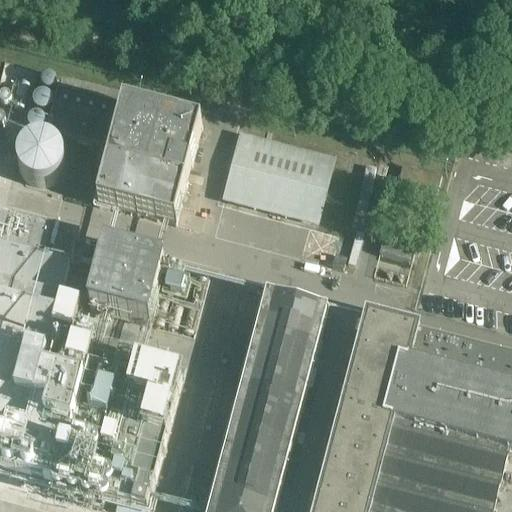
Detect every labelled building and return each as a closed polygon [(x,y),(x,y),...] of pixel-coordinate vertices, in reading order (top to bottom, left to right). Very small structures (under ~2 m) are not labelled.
[(0,137),(18,70),(8,67),(0,95),(0,137)] [(22,115),(30,84),(20,81),(11,112),(22,115)] [(44,123),(53,89),(41,85),(32,119),(44,123)] [(112,154),(124,109),(59,93),(47,137),(112,154)] [(177,229),(203,130),(124,109),(112,154),(98,208),(177,229)] [(318,227),(335,165),(242,140),(226,202),(318,227)] [(64,188),(67,145),(24,142),(21,185),(64,188)] [(105,159),(105,158),(103,156),(102,156),(101,155),(99,156),(97,156),(96,157),(96,158),(95,160),(95,161),(96,162),(96,163),(97,164),(98,165),(99,165),(100,166),(101,166),(102,165),(103,165),(104,164),(105,163),(105,162),(106,161),(105,160),(105,159)] [(434,211),(442,180),(403,169),(395,201),(434,211)] [(41,392),(67,297),(94,305),(92,314),(151,330),(166,271),(0,227),(0,476),(1,477),(60,493),(104,504),(139,372),(128,370),(132,354),(99,346),(84,404),(41,392)] [(413,267),(418,246),(385,238),(380,258),(413,267)] [(201,310),(208,283),(198,280),(191,307),(201,310)] [(275,511),(328,313),(269,297),(212,511),(275,511)] [(165,331),(171,305),(161,303),(154,328),(165,331)] [(178,333),(185,310),(174,307),(168,331),(178,333)] [(194,338),(200,314),(190,312),(183,336),(194,338)] [(494,511),(510,455),(511,455),(511,360),(419,336),(420,331),(368,317),(367,322),(362,321),(316,497),(321,498),(317,511),(494,511)] [(139,361),(140,360),(141,359),(141,358),(141,357),(141,356),(141,355),(140,354),(139,353),(138,353),(137,353),(136,353),(135,353),(134,353),(133,354),(133,355),(132,356),(132,357),(132,358),(133,359),(134,361),(136,361),(137,361),(139,361)] [(171,367),(171,366),(170,365),(170,364),(168,363),(166,362),(165,362),(163,363),(162,364),(161,364),(160,365),(160,366),(160,367),(160,368),(160,370),(161,371),(161,372),(162,373),(163,373),(164,374),(166,374),(167,374),(168,373),(169,372),(170,371),(171,370),(171,369),(171,368),(171,367)] [(136,511),(149,511),(184,384),(139,372),(104,504),(136,511)]
